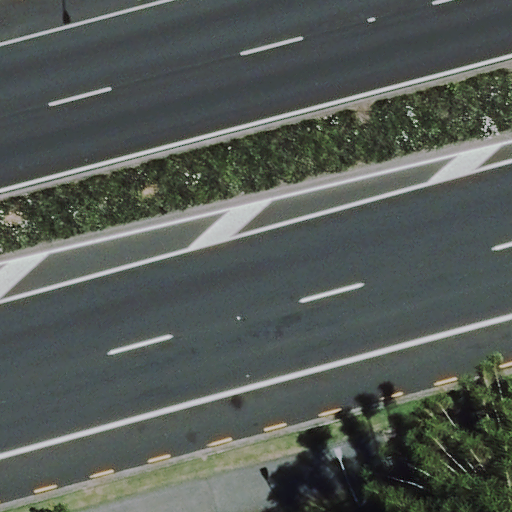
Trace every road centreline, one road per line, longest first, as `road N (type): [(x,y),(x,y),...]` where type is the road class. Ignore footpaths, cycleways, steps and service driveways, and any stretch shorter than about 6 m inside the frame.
road 1 (trunk): [(511,250),(0,391)]
road 2 (trunk): [(0,106),(420,0)]
